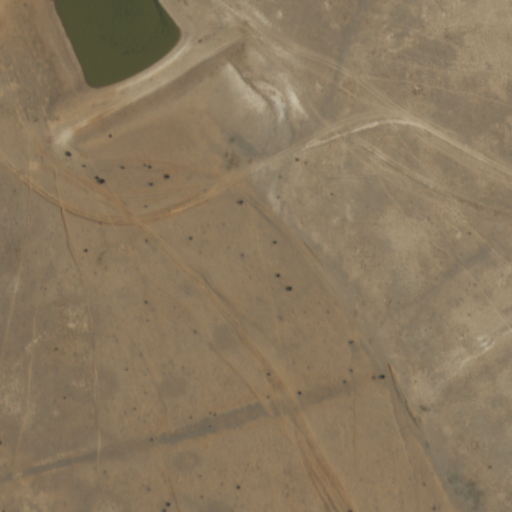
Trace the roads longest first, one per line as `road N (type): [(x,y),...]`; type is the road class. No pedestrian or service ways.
road 1 (residential): [(511,209),(467,191),(311,160),(0,159)]
road 2 (residential): [(315,0),(387,78),(443,162),(450,188)]
